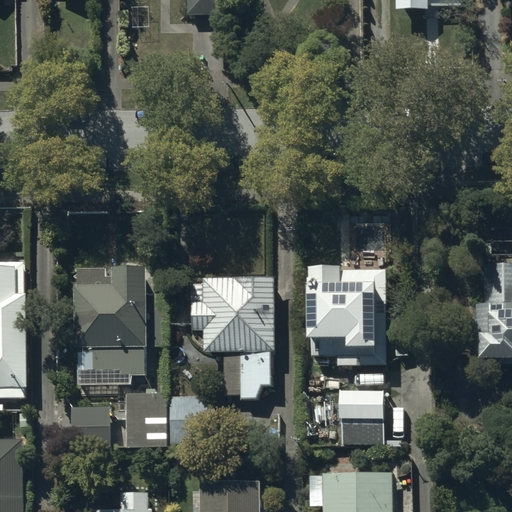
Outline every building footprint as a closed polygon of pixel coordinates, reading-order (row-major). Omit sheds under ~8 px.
[(187,0),(188,17),(227,18),(227,0),(187,0)] [(393,0),(393,10),(427,10),(427,6),(462,6),(462,0),(393,0)] [(341,267),(310,268),(312,357),(339,357),(340,367),(389,366),(388,271),(341,272),(341,267)] [(0,406),(27,406),(26,396),(30,396),(27,270),(0,269),(0,406)] [(511,272),(486,273),(486,315),(472,315),(472,363),(482,363),(482,374),(511,374),(511,272)] [(146,355),(145,276),(76,277),(74,294),(75,356),(81,356),(81,375),(120,374),(120,381),(146,381),(146,355)] [(274,358),(273,283),(200,283),(200,309),(189,309),(190,339),(199,339),(199,358),(274,358)] [(270,363),(221,364),(221,400),(239,400),(238,406),(253,406),(258,392),(270,392),(270,363)] [(167,398),(124,399),(124,456),(166,456),(167,398)] [(212,452),(212,403),(169,402),(168,453),(212,452)] [(111,456),(110,409),(73,408),(73,457),(111,456)] [(383,452),(383,409),(340,410),(340,453),(383,452)] [(25,511),(26,447),(0,446),(0,511),(25,511)] [(391,511),(391,482),(308,483),(308,511),(391,511)] [(258,511),(258,491),(199,494),(198,511),(258,511)] [(152,511),(152,498),(120,499),(120,511),(152,511)]
